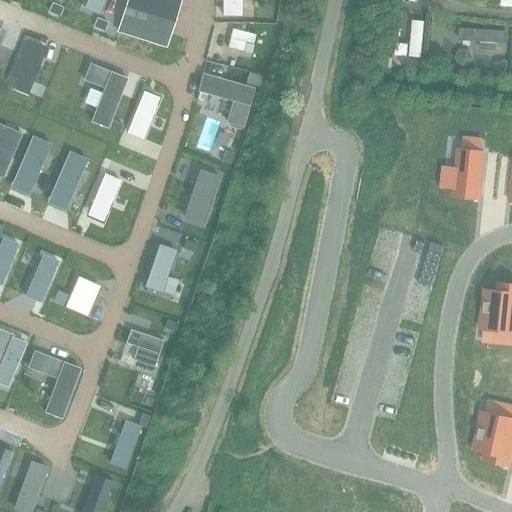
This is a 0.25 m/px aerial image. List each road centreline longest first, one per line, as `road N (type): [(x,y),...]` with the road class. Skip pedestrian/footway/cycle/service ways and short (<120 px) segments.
road 1 (unclassified): [(303,130),(346,150),(343,195),(321,300),(304,357),(278,403),(278,423),(289,440),(343,457)]
road 2 (unclassified): [(176,511),(208,460),(303,130)]
road 3 (unclassified): [(303,130),(334,0)]
